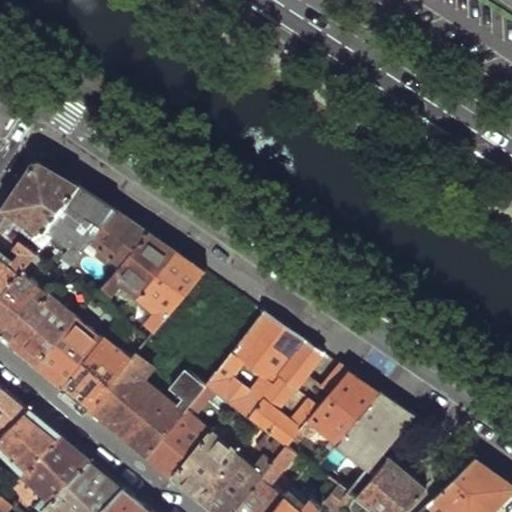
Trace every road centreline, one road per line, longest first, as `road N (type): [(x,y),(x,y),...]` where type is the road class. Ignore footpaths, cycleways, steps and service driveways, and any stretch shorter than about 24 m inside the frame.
road 1 (primary): [(511,422),(40,102)]
road 2 (primary): [(282,0),(511,150)]
road 3 (residential): [(0,355),(190,511)]
